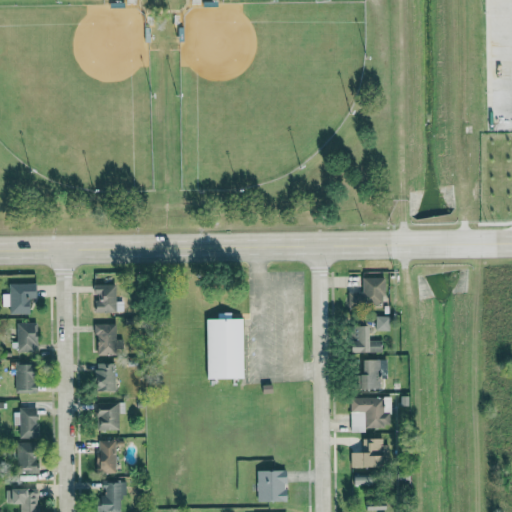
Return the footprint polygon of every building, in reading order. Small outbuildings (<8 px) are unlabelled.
[(384,277),(362,278),(363,292),(348,292),(349,306),(385,305),(384,277)] [(37,284),(9,284),(9,294),(2,294),(2,307),(9,307),(9,314),(31,314),(30,299),(37,299),(37,284)] [(117,285),(95,284),(95,294),(97,294),(97,312),(116,312),(117,285)] [(390,330),(390,316),(375,316),(376,330),(390,330)] [(245,378),(245,319),(208,319),(209,379),(245,378)] [(36,323),(17,323),(17,352),(37,352),(36,323)] [(98,355),(120,354),(120,323),(95,324),(95,335),(98,335),(98,355)] [(382,340),(369,340),(369,327),(355,327),(354,352),(382,353),(382,340)] [(362,389),(383,389),(384,360),(363,359),(362,389)] [(115,363),(96,363),(97,392),(116,391),(115,363)] [(16,392),(38,392),(37,364),(15,365),(16,392)] [(383,397),(351,398),(351,432),(366,432),(366,428),(389,427),(389,415),(383,415),(383,397)] [(120,429),(119,403),(98,403),(98,430),(120,429)] [(13,425),(20,425),(19,438),(38,439),(39,409),(14,409),(13,425)] [(384,467),(384,438),(363,438),(363,453),(351,453),(351,467),(384,467)] [(100,473),(116,474),(116,440),(101,439),(100,473)] [(18,474),(38,474),(37,442),(17,442),(18,474)] [(257,471),(258,502),(288,502),(287,470),(257,471)] [(102,511),(126,511),(125,482),(102,483),(102,511)] [(7,503),(21,504),(20,511),(38,511),(40,490),(7,489),(7,503)]
